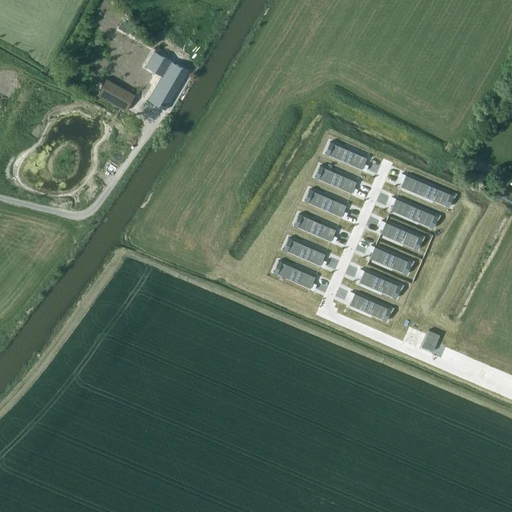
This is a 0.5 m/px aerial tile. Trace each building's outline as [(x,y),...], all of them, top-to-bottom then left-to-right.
[(153,52),(144,67),(163,79),(162,81),(157,90),(154,88),(147,101),(164,111),(172,98),(169,97),(176,85),(178,87),(187,72),(153,52)] [(99,76),(90,92),(109,103),(119,87),(99,76)] [(334,143),(329,154),(362,169),(367,157),(334,143)] [(324,167),(319,178),(352,193),(357,181),(324,167)] [(406,175),(401,186),(446,205),(450,194),(406,175)] [(313,190),(308,202),(342,216),(346,205),(313,190)] [(396,198),(391,209),(430,226),(435,215),(396,198)] [(303,215),(298,226),(331,241),(336,229),(303,215)] [(386,222),(381,233),(414,247),(419,236),(386,222)] [(292,239),(287,250),(321,265),(325,254),(292,239)] [(375,246),(370,258),(403,272),(408,261),(375,246)] [(282,262),(277,273),(311,288),(315,277),(282,262)] [(365,270),(360,282),(393,296),(398,285),(365,270)] [(355,293),(350,304),(383,319),(388,308),(355,293)] [(429,330),(421,346),(433,351),(436,343),(440,334),(429,330)]
